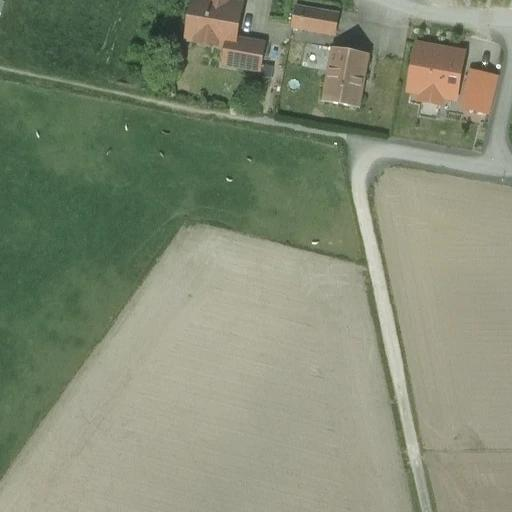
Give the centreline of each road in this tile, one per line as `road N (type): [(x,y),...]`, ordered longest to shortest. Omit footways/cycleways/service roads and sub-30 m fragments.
road 1 (unclassified): [(366,142),(360,196),(426,511)]
road 2 (residential): [(493,164),(366,142)]
road 3 (residential): [(388,0),(422,12),(511,18)]
